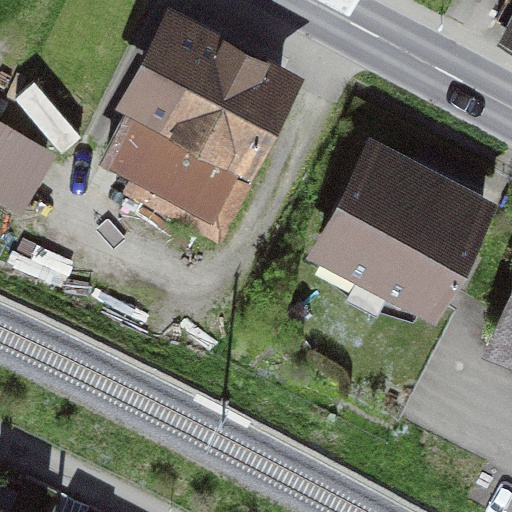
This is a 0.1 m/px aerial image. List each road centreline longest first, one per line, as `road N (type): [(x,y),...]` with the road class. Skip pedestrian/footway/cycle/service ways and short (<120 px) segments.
road 1 (secondary): [(310,0),(511,106)]
road 2 (residential): [(0,449),(127,511)]
